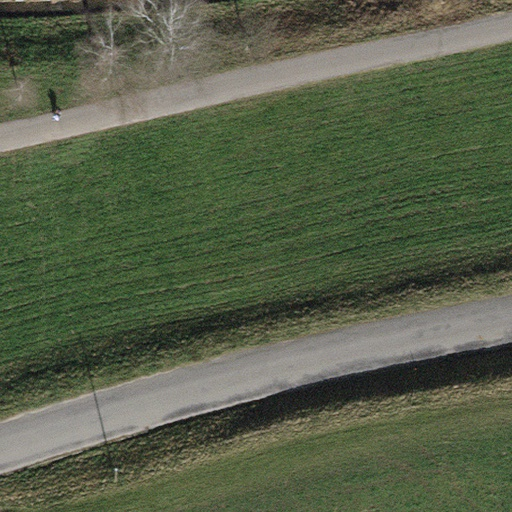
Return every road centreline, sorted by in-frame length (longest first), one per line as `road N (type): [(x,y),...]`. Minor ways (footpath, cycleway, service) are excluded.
road 1 (unclassified): [(511,318),(325,355),(0,444)]
road 2 (track): [(0,137),(511,26)]
